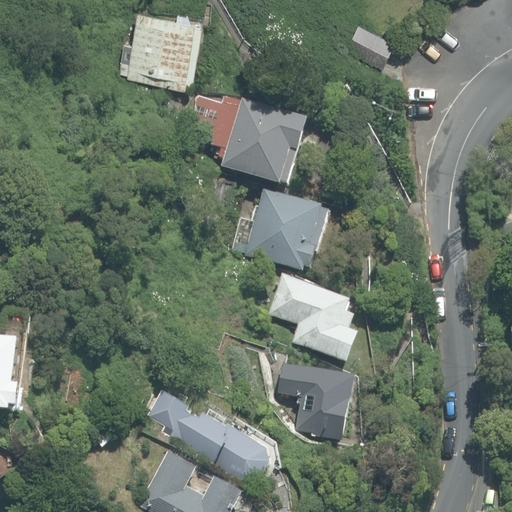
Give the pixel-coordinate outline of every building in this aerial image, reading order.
[(204,23),(126,13),(116,83),(195,93),(204,23)] [(312,127),(226,101),(212,147),(230,153),(224,173),(291,194),(312,127)] [(261,193),(244,243),(274,253),(270,264),(312,278),(333,217),(261,193)] [(295,346),(349,369),(361,342),(351,337),(357,325),(346,321),(351,309),(282,278),(266,312),(303,328),(295,346)] [(0,329),(0,413),(18,417),(23,391),(15,389),(22,350),(0,345),(0,340),(2,330),(0,329)] [(292,370),(287,384),(319,394),(311,420),(345,431),(357,390),(292,370)] [(274,456),(166,396),(151,423),(259,483),(274,456)] [(187,491),(196,475),(168,459),(141,505),(152,511),(237,511),(243,503),(212,484),(202,501),(187,491)]
